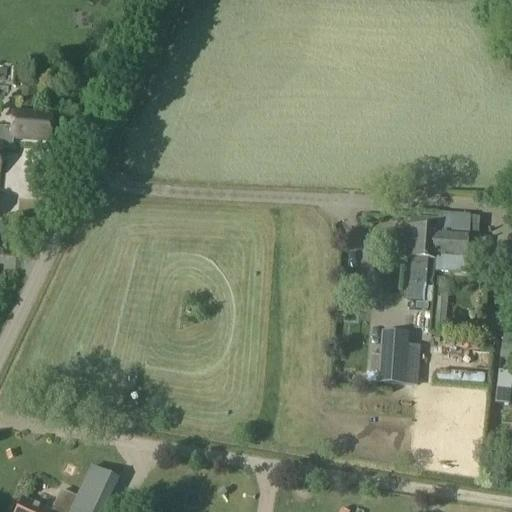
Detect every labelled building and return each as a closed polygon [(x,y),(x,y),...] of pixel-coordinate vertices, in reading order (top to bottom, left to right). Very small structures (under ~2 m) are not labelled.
[(17,109),(33,111),(35,87),(19,86),(17,109)] [(47,142),(49,117),(13,114),(12,130),(0,129),(0,143),(10,144),(11,139),(47,142)] [(435,262),(435,273),(467,275),(468,263),(470,236),(468,235),(469,218),(452,217),(451,225),(438,224),(437,235),(435,262)] [(405,229),(404,244),(408,244),(407,259),(425,260),(425,262),(435,262),(437,235),(438,224),(438,222),(416,220),(416,230),(411,229),(405,229)] [(436,279),(433,333),(445,334),(448,286),(443,280),(436,279)] [(424,288),(406,286),(405,302),(431,304),(432,288),(424,288)] [(383,335),(380,383),(404,385),(407,348),(407,337),(383,335)] [(501,362),(511,362),(511,344),(510,344),(509,348),(502,348),(501,362)] [(407,348),(404,385),(416,385),(418,349),(407,348)] [(484,377),(437,373),(437,382),(484,385),(484,377)] [(510,398),(496,396),(495,405),(509,406),(510,398)] [(60,492),(50,511),(46,511),(21,500),(15,511),(69,511),(76,499),(60,492)]
